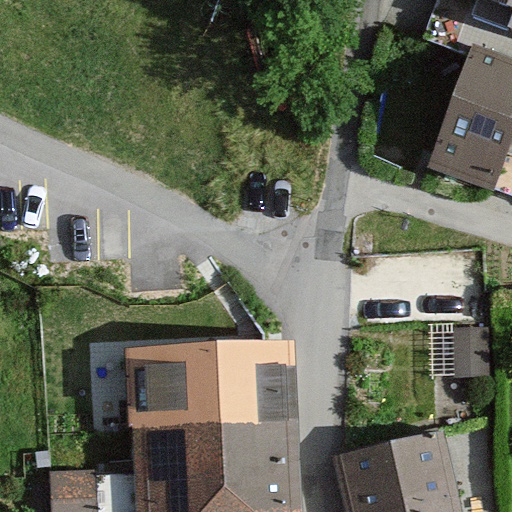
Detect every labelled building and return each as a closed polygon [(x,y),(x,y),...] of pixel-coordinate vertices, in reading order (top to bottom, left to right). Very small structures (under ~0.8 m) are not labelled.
[(476,52),(511,64),(511,0),(435,0),(424,34),(476,52)] [(511,64),(476,52),(437,169),(511,193),(511,64)] [(461,299),(420,299),(420,327),(461,327),(461,299)] [(294,511),(289,357),(138,362),(143,511),(294,511)] [(462,511),(448,447),(352,472),(361,511),(462,511)] [(59,504),(97,503),(97,470),(59,471),(59,504)]
